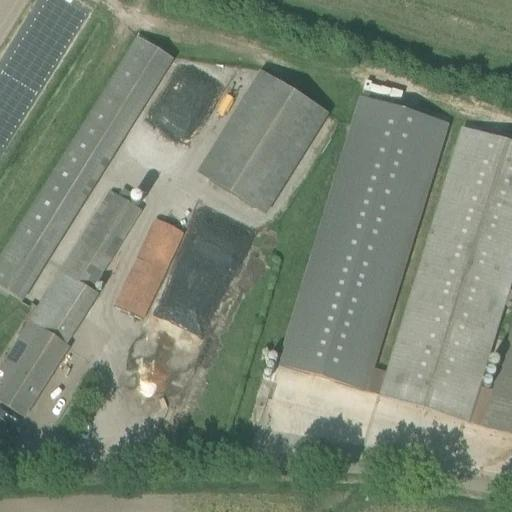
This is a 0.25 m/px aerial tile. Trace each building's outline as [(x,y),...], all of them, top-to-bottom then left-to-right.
[(0,290),(22,303),(167,57),(129,35),(0,254),(0,290)] [(193,176),(264,216),(324,112),(253,72),(193,176)] [(511,338),(499,383),(491,407),(475,401),(511,280),(511,145),(463,131),(388,375),(373,370),(448,126),(361,99),(279,367),(365,394),(365,393),(381,398),(380,398),(468,425),(483,429),(483,430),(511,438),(511,338)] [(143,213),(112,193),(61,273),(92,293),(143,213)] [(182,233),(156,221),(115,309),(141,321),(182,233)] [(92,293),(61,273),(12,351),(0,369),(0,372),(11,379),(0,395),(0,403),(23,419),(68,349),(65,347),(97,296),(92,293)]
